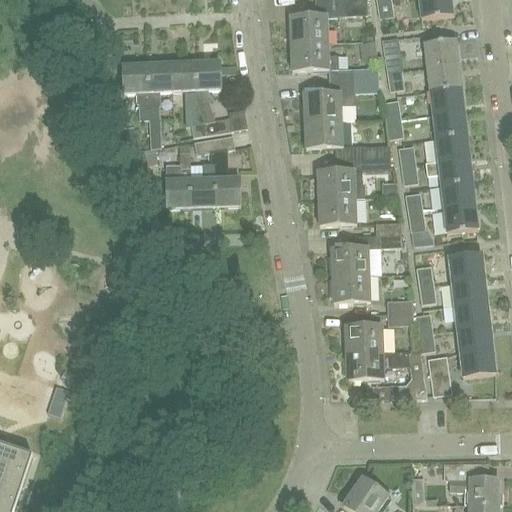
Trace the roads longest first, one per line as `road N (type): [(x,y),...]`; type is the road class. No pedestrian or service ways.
road 1 (residential): [(307,452),(312,377),(248,0)]
road 2 (residential): [(307,452),(511,447)]
road 3 (residential): [(509,170),(488,0)]
